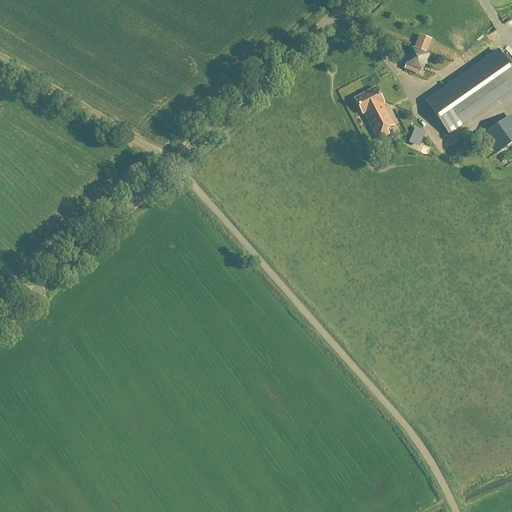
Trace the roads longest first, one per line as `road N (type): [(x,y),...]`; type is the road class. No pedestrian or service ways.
road 1 (unclassified): [(455,511),(431,455),(174,161)]
road 2 (tertiary): [(174,161),(352,0)]
road 3 (unclassified): [(174,161),(0,58)]
road 4 (tertiary): [(31,296),(174,161)]
